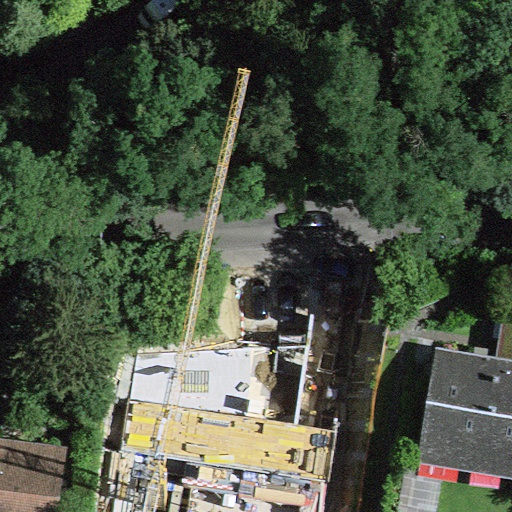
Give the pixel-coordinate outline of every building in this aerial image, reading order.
[(371,0),(386,17),(404,0),(371,0)] [(511,314),(504,313),(496,361),(462,355),(437,350),(420,450),(511,464),(511,314)] [(233,343),(238,433),(312,414),(308,339),(247,343),(233,343)] [(139,348),(142,419),(238,433),(233,343),(212,344),(139,348)] [(0,511),(56,511),(64,456),(60,455),(59,457),(0,449),(0,511)]
